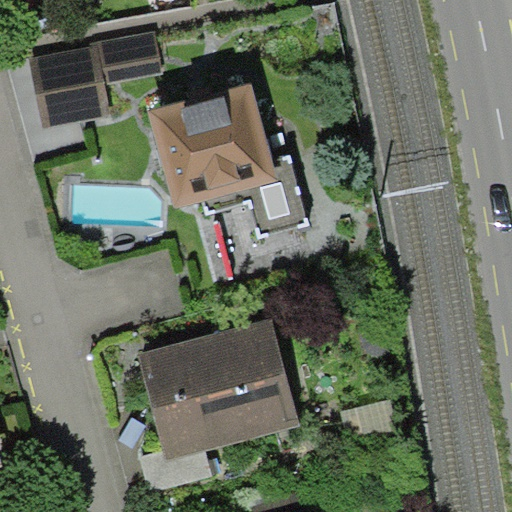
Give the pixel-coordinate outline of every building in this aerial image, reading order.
[(157,31),(28,54),(42,131),(115,118),(108,82),(165,72),(157,31)] [(251,92),(156,119),(182,213),(254,193),(269,246),(316,233),(296,163),(273,170),(251,92)] [(269,325),(138,363),(169,471),(301,432),(269,325)] [(383,355),(388,353),(391,349),(393,344),(394,339),(392,333),(389,329),(385,326),(380,325),(374,325),(370,327),(366,330),(364,334),(363,339),(363,344),(365,349),(368,352),(373,355),(377,356),(383,355)] [(0,438),(0,481),(11,479),(0,438)]
